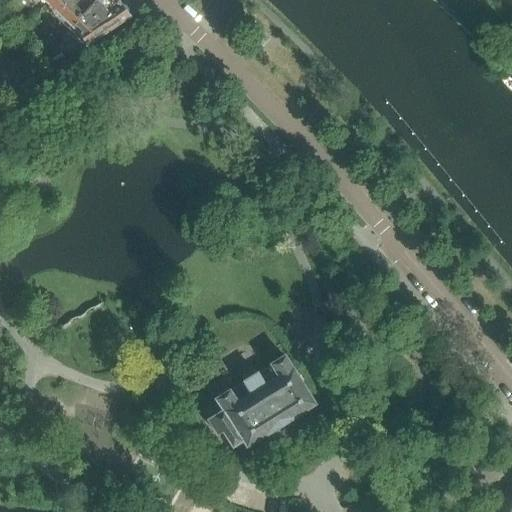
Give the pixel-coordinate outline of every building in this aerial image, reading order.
[(3,0),(2,0),(0,2),(0,7),(4,12),(10,6),(3,0)] [(59,11),(70,22),(92,0),(51,0),(61,9),(59,11)] [(115,0),(92,0),(70,22),(80,31),(87,45),(129,18),(127,15),(128,10),(124,5),(120,5),(117,1),(115,0)] [(20,15),(14,22),(21,29),(28,23),(20,15)] [(45,50),(57,37),(51,32),(44,39),(43,37),(37,44),(45,50)] [(61,50),(52,56),(57,64),(66,57),(61,50)] [(242,441),(246,447),(314,405),(284,356),(270,365),(271,366),(257,375),(256,374),(243,382),(243,383),(229,392),(229,391),(215,399),(215,400),(212,402),(213,402),(200,410),(217,434),(221,431),(232,448),(242,441)]
